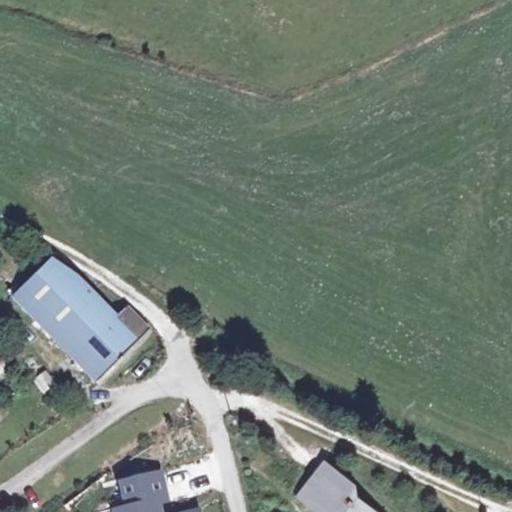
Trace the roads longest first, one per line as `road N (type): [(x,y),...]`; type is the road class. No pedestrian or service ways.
road 1 (residential): [(237,511),(204,399),(179,379),(134,394),(0,497)]
road 2 (track): [(172,337),(137,300),(0,219)]
